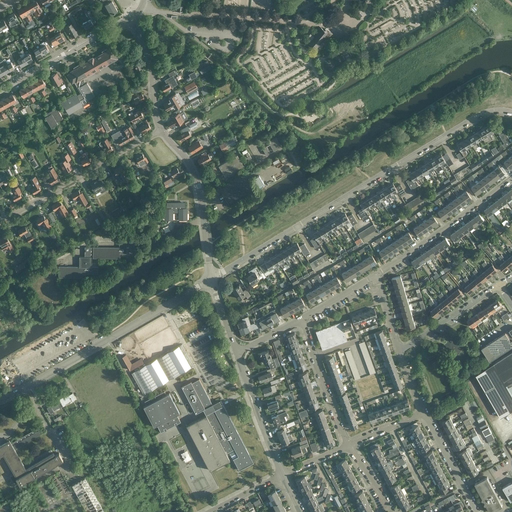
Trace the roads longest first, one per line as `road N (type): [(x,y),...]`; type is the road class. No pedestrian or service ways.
road 1 (residential): [(210,278),(486,113),(511,113)]
road 2 (unclassified): [(0,399),(210,278)]
road 3 (residential): [(4,218),(160,133)]
road 4 (residential): [(511,177),(377,276)]
road 5 (tertiary): [(210,278),(194,172),(160,133)]
road 6 (unclassified): [(0,89),(132,18)]
road 7 (tertiary): [(282,476),(236,353)]
road 8 (residential): [(349,445),(302,323)]
road 9 (residential): [(399,350),(502,287)]
